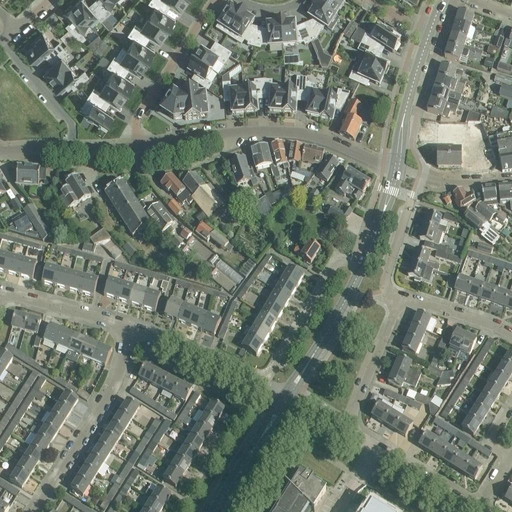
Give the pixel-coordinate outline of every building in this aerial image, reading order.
[(84,0),(79,0),(73,6),(88,22),(97,15),(101,21),(107,16),(96,5),(92,9),(84,0)] [(100,0),(101,1),(96,5),(107,16),(111,12),(107,6),(113,0),(100,0)] [(175,19),(166,13),(163,11),(166,6),(156,0),(151,0),(149,3),(155,7),(149,17),(168,30),(168,29),(170,30),(174,23),(173,22),(175,19)] [(169,1),(172,3),(181,9),(186,0),(156,0),(166,6),(169,1)] [(316,0),(315,3),(335,17),(343,5),(337,1),(338,0),(316,0)] [(340,19),(335,17),(315,3),(311,9),(313,10),(309,16),(318,22),(313,30),(311,26),(305,29),(311,43),(317,40),(316,38),(324,26),(328,29),(332,31),(340,19)] [(64,14),(71,22),(74,25),(69,29),(69,30),(76,37),(79,40),(84,36),(79,30),(88,22),(73,6),(72,5),(65,11),(66,12),(64,14)] [(220,21),(218,24),(230,32),(232,28),(243,11),(237,7),(236,9),(230,5),(220,21)] [(232,28),(230,32),(242,39),(248,43),(248,46),(254,47),(258,32),(252,31),(253,29),(250,27),(250,26),(254,21),(248,17),(249,15),(243,11),(232,28)] [(459,11),(456,22),(470,27),(474,16),(459,11)] [(149,33),(152,35),(160,40),(168,30),(149,17),(142,28),(136,24),(132,29),(145,38),(149,33)] [(296,33),(295,28),(295,22),(288,22),(288,20),(281,21),(283,45),(297,44),(304,43),(305,45),(311,43),(305,29),(299,31),(300,33),(296,33)] [(267,24),(268,30),(268,32),(264,32),(264,34),(258,32),(254,47),(260,49),(261,46),(269,46),(283,45),(281,21),(274,21),(274,23),(267,24)] [(351,22),(343,35),(349,40),(358,26),(351,22)] [(456,22),(452,34),(467,39),(470,27),(456,22)] [(474,34),(481,35),(483,27),(477,25),(474,34)] [(359,29),(352,40),(361,44),(378,52),(382,45),(393,53),(400,42),(393,38),(390,36),(392,33),(382,26),(374,39),(369,36),(359,29)] [(154,50),(146,45),(142,43),(145,38),(132,29),(129,35),(135,39),(128,49),(147,61),(148,60),(149,61),(154,54),(152,53),(154,50)] [(69,30),(61,37),(67,44),(76,37),(69,30)] [(499,30),(497,36),(503,38),(506,32),(499,30)] [(32,47),(27,51),(29,53),(27,54),(33,60),(34,59),(37,63),(45,56),(48,53),(52,58),(64,48),(59,43),(55,47),(43,33),(32,43),(33,45),(31,46),(32,47)] [(452,34),(448,45),(481,56),(483,51),(464,46),(467,39),(452,34)] [(493,47),(500,49),(503,38),(497,36),(493,47)] [(100,44),(96,49),(102,53),(105,48),(100,44)] [(389,64),(380,60),(376,58),(378,52),(361,44),(358,50),(368,55),(364,65),(384,74),(386,75),(389,67),(388,66),(389,64)] [(481,56),(448,45),(444,58),(459,62),(461,56),(466,58),(467,56),(480,61),(481,56)] [(490,46),(487,53),(496,56),(497,56),(499,49),(490,46)] [(219,47),(216,52),(228,60),(231,55),(219,47)] [(45,72),(54,82),(71,67),(63,57),(68,53),(64,48),(52,58),(56,62),(45,72)] [(147,61),(128,49),(121,60),(115,56),(112,61),(125,69),(128,64),(140,72),(147,61)] [(213,57),(209,55),(202,50),(195,60),(212,71),(218,62),(224,66),(228,60),(216,52),(213,57)] [(324,55),(318,58),(322,69),(328,70),(333,59),(324,55)] [(487,58),(484,66),(492,69),(495,60),(487,58)] [(188,70),(195,75),(199,78),(196,83),(208,91),(212,85),(206,81),(212,71),(195,60),(194,61),(193,60),(188,68),(190,68),(188,70)] [(133,82),(125,77),(121,74),(125,69),(112,61),(108,67),(114,71),(107,81),(126,93),(127,92),(128,93),(133,86),(132,85),(133,82)] [(511,67),(499,63),(497,70),(511,74),(511,70),(511,67)] [(349,79),(363,86),(366,80),(379,86),(384,74),(364,65),(359,76),(352,73),(349,79)] [(442,65),(438,76),(474,88),(477,89),(478,86),(474,85),(474,83),(460,79),(461,78),(455,76),(457,70),(442,65)] [(63,92),(70,85),(74,82),(78,87),(89,77),(84,71),(79,76),(71,67),(54,82),(63,92)] [(495,81),(493,87),(500,89),(501,87),(502,88),(503,84),(511,86),(511,81),(511,79),(496,74),(494,81),(495,81)] [(438,76),(435,88),(449,93),(451,87),(457,89),(458,87),(464,89),(463,90),(473,93),(474,88),(438,76)] [(297,77),(297,83),(296,90),(284,89),(282,112),(295,113),(296,98),(303,99),(306,83),(307,78),(297,77)] [(255,81),(255,83),(242,84),(243,90),(245,112),(258,111),(257,96),(263,96),(263,80),(255,81)] [(270,96),(270,100),(269,111),(282,112),(284,89),(272,88),(272,81),(263,80),(263,96),(270,96)] [(107,96),(112,100),(119,104),(126,93),(107,81),(101,91),(95,87),(91,93),(104,101),(107,96)] [(168,116),(174,120),(185,118),(185,120),(201,118),(200,112),(207,112),(205,93),(197,94),(197,91),(182,81),(176,89),(177,90),(175,94),(174,93),(164,109),(171,113),(169,116),(169,115),(168,116)] [(223,84),(224,99),(231,99),(232,113),(245,112),(243,90),(231,91),(230,83),(223,84)] [(314,85),(306,83),(303,99),(310,100),(307,114),(320,117),(325,95),(313,92),(314,85)] [(500,89),(498,96),(511,100),(511,90),(502,88),(501,87),(500,89)] [(435,88),(431,99),(457,108),(459,102),(461,97),(449,93),(435,88)] [(332,120),(335,110),(336,106),(342,107),(349,93),(338,91),(337,98),(325,95),(320,117),(332,120)] [(91,101),(84,111),(86,113),(85,114),(89,117),(98,122),(100,120),(106,125),(107,123),(109,124),(113,117),(112,116),(113,114),(101,106),(104,101),(91,93),(87,99),(91,101)] [(457,108),(431,99),(427,112),(448,118),(450,112),(455,114),(457,108)] [(339,134),(354,141),(362,123),(356,121),(357,119),(356,118),(362,105),(353,101),(344,116),(347,117),(343,125),(339,134)] [(471,123),(478,123),(481,115),(469,112),(468,117),(472,119),(471,123)] [(84,116),(81,122),(87,127),(91,121),(84,116)] [(483,137),(484,140),(489,138),(482,123),(478,123),(471,123),(432,123),(432,141),(453,141),(461,141),(462,141),(462,137),(483,137)] [(503,135),(496,137),(501,162),(502,170),(502,172),(511,170),(511,133),(511,134),(510,127),(504,128),(502,130),(503,135)] [(489,138),(484,140),(488,151),(484,152),(485,155),(470,158),(474,175),(498,170),(493,148),(489,138)] [(460,168),(461,141),(453,141),(453,149),(438,149),(438,168),(460,168)] [(282,142),(271,145),(275,165),(283,164),(284,170),(289,168),(282,142)] [(251,150),(253,159),(270,155),(268,145),(251,150)] [(290,154),(289,161),(294,162),(292,170),(295,170),(294,173),(306,177),(304,181),(307,184),(314,175),(307,172),(307,171),(299,168),(301,156),(303,146),(292,145),(290,154)] [(302,160),(321,165),(324,151),(305,147),(302,160)] [(270,155),(253,159),(255,168),(272,164),(270,155)] [(317,175),(327,182),(331,176),(334,172),(339,164),(328,157),(317,175)] [(242,158),(229,162),(237,185),(255,179),(252,171),(247,172),(242,158)] [(270,166),(273,177),(275,176),(276,177),(276,178),(278,177),(279,176),(278,175),(279,175),(277,167),(274,168),(274,165),(270,166)] [(16,185),(38,187),(39,181),(45,181),(46,169),(40,169),(40,167),(17,166),(16,185)] [(336,191),(341,195),(344,197),(346,194),(358,202),(370,184),(349,170),(344,179),(336,191)] [(182,183),(209,218),(226,205),(210,184),(206,187),(195,173),(182,183)] [(65,182),(69,188),(78,204),(91,197),(78,175),(65,182)] [(160,184),(168,193),(170,191),(183,204),(187,201),(190,204),(193,201),(189,197),(190,197),(171,175),(160,184)] [(105,193),(133,237),(141,232),(151,225),(129,189),(123,181),(105,193)] [(511,185),(498,186),(499,196),(499,203),(510,203),(511,211),(511,210),(511,192),(511,185)] [(481,188),(483,205),(485,207),(497,206),(496,202),(495,190),(495,186),(481,188)] [(78,204),(69,188),(61,192),(63,196),(59,198),(63,206),(66,210),(71,207),(72,208),(73,208),(72,207),(78,204)] [(280,195),(282,200),(295,195),(293,188),(279,192),(280,195)] [(457,201),(455,202),(460,211),(468,207),(476,202),(471,193),(466,196),(462,188),(453,193),(457,201)] [(271,192),(265,195),(268,201),(271,206),(282,201),(279,195),(273,198),(272,194),(271,192)] [(16,199),(11,203),(16,211),(21,208),(16,199)] [(257,206),(252,210),(261,220),(267,215),(266,214),(271,210),(263,200),(258,205),(262,209),(261,211),(257,206)] [(147,207),(143,201),(139,203),(143,210),(147,207)] [(168,206),(177,217),(183,212),(174,201),(168,206)] [(146,213),(156,225),(169,215),(159,203),(146,213)] [(488,209),(485,207),(483,205),(481,203),(475,210),(489,222),(493,218),(496,220),(497,219),(505,226),(508,222),(496,213),(495,214),(488,209)] [(335,219),(344,225),(353,211),(344,205),(340,211),(333,206),(328,214),(335,219)] [(32,206),(24,210),(33,224),(35,227),(38,232),(44,241),(48,238),(51,236),(46,227),(40,219),(32,206)] [(464,218),(477,229),(483,234),(481,236),(493,246),(499,238),(495,234),(498,231),(491,226),(490,227),(471,210),(464,218)] [(445,213),(443,220),(459,225),(460,222),(452,216),(445,213)] [(428,214),(424,227),(443,233),(444,233),(446,233),(447,228),(439,226),(441,219),(428,214)] [(24,215),(12,222),(15,226),(19,234),(25,231),(25,232),(26,233),(32,229),(24,215)] [(169,215),(156,225),(162,233),(163,232),(167,237),(175,231),(171,226),(176,223),(169,215)] [(195,233),(208,243),(211,239),(225,250),(229,246),(229,244),(215,233),(214,234),(203,224),(195,233)] [(15,226),(7,231),(19,235),(19,234),(15,226)] [(424,227),(420,240),(426,242),(425,247),(425,248),(445,254),(447,247),(440,245),(443,233),(424,227)] [(186,228),(180,235),(186,240),(192,233),(186,228)] [(104,229),(90,240),(94,245),(98,243),(104,246),(105,245),(109,242),(112,239),(104,229)] [(289,237),(300,245),(306,237),(294,229),(289,237)] [(2,240),(15,243),(16,239),(3,235),(2,240)] [(171,241),(178,248),(183,243),(177,236),(171,241)] [(191,237),(186,243),(190,246),(194,240),(191,237)] [(15,243),(28,247),(29,242),(16,239),(15,243)] [(105,245),(104,246),(107,250),(115,243),(112,239),(109,242),(105,245)] [(29,242),(28,247),(44,251),(45,247),(29,242)] [(82,250),(94,253),(96,246),(84,243),(82,250)] [(115,243),(107,250),(111,254),(119,248),(115,243)] [(300,257),(302,259),(311,264),(320,249),(310,243),(304,252),(297,247),(294,253),(300,257)] [(477,251),(491,255),(494,248),(479,244),(477,251)] [(51,249),(64,253),(65,249),(52,245),(51,249)] [(186,246),(181,252),(184,254),(189,248),(186,246)] [(119,248),(111,254),(115,259),(123,252),(119,248)] [(425,248),(423,253),(430,255),(460,265),(462,259),(445,254),(425,248)] [(64,253),(77,257),(78,252),(65,249),(64,253)] [(416,251),(412,264),(428,269),(429,269),(433,270),(438,272),(440,266),(427,262),(430,255),(423,253),(416,251)] [(467,256),(479,261),(481,255),(469,251),(467,256)] [(77,257),(90,260),(91,256),(78,252),(77,257)] [(0,270),(7,273),(11,256),(0,253),(0,270)] [(268,254),(260,265),(264,268),(272,257),(268,254)] [(479,261),(492,265),(493,259),(481,255),(479,261)] [(7,273),(20,276),(24,260),(11,256),(7,273)] [(492,265),(504,269),(506,264),(493,259),(492,265)] [(24,260),(20,276),(33,280),(37,263),(24,260)] [(412,264),(408,276),(415,279),(414,281),(420,283),(431,287),(435,276),(432,276),(433,270),(429,269),(428,269),(412,264)] [(260,265),(252,276),(256,279),(264,268),(260,265)] [(42,282),(55,286),(59,270),(46,266),(42,282)] [(126,270),(139,274),(141,270),(127,266),(126,270)] [(289,267),(282,279),(297,288),(304,276),(289,267)] [(55,286),(68,290),(72,273),(59,270),(55,286)] [(139,274),(152,278),(153,274),(141,270),(139,274)] [(68,290),(81,293),(85,277),(72,273),(68,290)] [(152,278),(163,281),(160,288),(163,289),(162,292),(165,293),(170,278),(153,274),(152,278)] [(455,291),(467,295),(472,282),(466,280),(468,277),(464,276),(461,275),(460,278),(459,278),(455,291)] [(252,276),(245,287),(249,289),(256,279),(252,276)] [(445,288),(451,290),(455,278),(449,276),(445,288)] [(85,277),(81,293),(94,297),(98,280),(85,277)] [(104,295),(117,299),(122,283),(124,279),(119,278),(118,282),(109,279),(104,295)] [(282,279),(275,291),(290,299),(297,288),(282,279)] [(175,285),(188,289),(189,284),(177,281),(175,285)] [(467,295),(480,300),(484,287),(472,282),(467,295)] [(117,299),(130,304),(135,287),(122,283),(117,299)] [(188,289),(201,293),(202,288),(189,284),(188,289)] [(492,304),(504,308),(509,295),(511,290),(498,286),(496,291),(497,291),(492,304)] [(130,304),(142,308),(147,291),(135,287),(130,304)] [(249,289),(245,287),(237,297),(241,300),(249,289)] [(480,300),(492,304),(497,291),(496,291),(484,287),(480,300)] [(201,293),(213,296),(215,292),(202,288),(201,293)] [(147,291),(142,308),(155,312),(161,296),(147,291)] [(275,291),(269,302),(283,311),(290,299),(275,291)] [(213,296),(226,300),(227,296),(215,292),(213,296)] [(164,315),(177,321),(184,305),(171,300),(164,315)] [(233,302),(228,314),(232,316),(237,303),(233,302)] [(269,302),(262,313),(277,322),(283,311),(269,302)] [(177,321),(189,326),(196,310),(184,305),(177,321)] [(189,326),(201,331),(208,315),(196,310),(189,326)] [(262,313),(255,325),(270,333),(277,322),(262,313)] [(12,328),(25,332),(28,318),(16,314),(12,328)] [(228,314),(223,326),(227,328),(232,316),(228,314)] [(418,314),(413,326),(426,331),(431,319),(418,314)] [(208,315),(201,331),(214,336),(221,321),(208,315)] [(28,318),(25,332),(37,335),(39,331),(41,321),(28,318)] [(44,341),(56,346),(63,330),(50,325),(44,341)] [(255,325),(249,336),(263,345),(270,333),(255,325)] [(227,328),(223,326),(218,338),(223,340),(228,328),(227,328)] [(413,326),(408,338),(421,343),(426,331),(413,326)] [(447,326),(442,338),(447,341),(453,328),(447,326)] [(56,346),(68,351),(75,336),(63,330),(56,346)] [(450,347),(448,351),(452,353),(451,357),(457,359),(460,351),(467,335),(457,331),(450,347)] [(477,340),(467,335),(460,351),(470,356),(477,340)] [(68,351),(81,356),(87,341),(75,336),(68,351)] [(263,345),(249,336),(242,348),(256,357),(263,345)] [(16,356),(34,368),(37,356),(36,356),(42,338),(36,337),(30,359),(19,352),(16,356)] [(421,343),(408,338),(402,350),(416,356),(421,343)] [(437,350),(442,353),(447,341),(442,338),(439,345),(428,340),(426,345),(437,350)] [(484,348),(483,350),(487,353),(495,342),(490,339),(485,347),(484,348)] [(81,356),(93,362),(99,346),(87,341),(81,356)] [(4,349),(16,356),(19,352),(7,344),(4,349)] [(99,346),(93,362),(105,367),(112,351),(99,346)] [(442,353),(437,350),(432,363),(437,365),(442,353)] [(481,364),(487,353),(483,350),(476,361),(481,364)] [(1,352),(0,353),(0,366),(5,370),(12,359),(1,352)] [(34,368),(43,374),(46,370),(38,365),(41,357),(37,356),(34,368)] [(399,359),(393,371),(419,382),(422,376),(410,370),(412,365),(399,359)] [(474,375),(481,364),(476,361),(469,372),(474,375)] [(491,371),(497,374),(508,381),(511,374),(511,368),(504,363),(500,369),(494,366),(491,371)] [(139,378),(151,384),(157,371),(146,365),(139,378)] [(427,372),(440,378),(443,373),(429,367),(427,372)] [(43,374),(54,381),(57,377),(46,370),(43,374)] [(151,384),(162,390),(169,378),(157,371),(151,384)] [(419,382),(393,371),(388,383),(402,389),(404,384),(416,389),(419,382)] [(33,372),(26,383),(31,386),(37,375),(33,372)] [(440,380),(450,379),(453,379),(453,372),(443,373),(440,378),(440,380)] [(467,386),(474,375),(469,372),(462,383),(467,386)] [(497,374),(490,385),(501,392),(508,381),(497,374)] [(41,377),(34,388),(39,391),(46,381),(45,380),(41,377)] [(54,381),(65,388),(68,384),(57,377),(54,381)] [(163,391),(161,395),(170,400),(172,396),(174,396),(180,384),(169,378),(162,390),(163,391)] [(26,383),(19,394),(24,397),(31,386),(26,383)] [(460,397),(467,386),(462,383),(455,394),(460,397)] [(65,388),(76,395),(79,391),(68,384),(65,388)] [(180,384),(174,396),(185,402),(192,390),(180,384)] [(490,385),(483,396),(494,403),(501,392),(490,385)] [(34,388),(28,397),(33,400),(39,391),(34,388)] [(129,393),(140,400),(144,395),(132,388),(129,393)] [(79,391),(76,395),(87,402),(90,397),(80,390),(79,391)] [(383,395),(395,400),(397,395),(385,390),(383,395)] [(196,392),(189,403),(197,408),(198,406),(195,404),(201,395),(196,392)] [(66,393),(59,404),(71,412),(78,401),(66,393)] [(19,394),(12,405),(17,408),(24,397),(19,394)] [(415,400),(429,406),(431,400),(417,394),(415,400)] [(472,405),(460,397),(455,394),(448,405),(453,408),(457,401),(470,409),(472,405)] [(140,400),(152,407),(155,402),(144,395),(140,400)] [(395,400),(407,406),(409,400),(397,395),(395,400)] [(483,396),(476,407),(487,414),(494,403),(483,396)] [(27,399),(20,410),(25,413),(32,402),(27,399)] [(372,416),(383,423),(391,411),(387,409),(389,405),(381,400),(379,404),(372,416)] [(409,400),(407,406),(420,411),(422,406),(409,400)] [(127,401),(120,412),(132,420),(139,408),(127,401)] [(152,407),(163,414),(166,409),(155,402),(152,407)] [(189,403),(182,414),(187,417),(191,410),(194,412),(197,408),(189,403)] [(212,403),(205,414),(218,421),(225,410),(212,403)] [(431,403),(429,406),(430,415),(435,418),(440,410),(431,404),(431,403)] [(59,404),(52,415),(64,423),(71,412),(59,404)] [(12,405),(5,416),(10,419),(17,408),(12,405)] [(446,419),(453,408),(448,405),(441,416),(446,419)] [(476,407),(469,418),(480,425),(487,414),(476,407)] [(166,409),(163,414),(174,421),(177,416),(166,409)] [(20,410),(13,421),(18,424),(25,413),(20,410)] [(383,423),(394,430),(402,418),(391,411),(383,423)] [(120,412),(113,423),(125,431),(132,420),(120,412)] [(187,417),(182,414),(175,425),(180,428),(187,417)] [(205,414),(199,425),(211,432),(218,421),(205,414)] [(52,415),(45,426),(57,434),(64,423),(52,415)] [(158,415),(149,430),(154,433),(164,418),(158,415)] [(5,416),(0,423),(0,428),(2,430),(10,419),(5,416)] [(402,418),(394,430),(405,437),(413,425),(402,418)] [(480,425),(469,418),(462,429),(473,436),(480,425)] [(433,423),(444,431),(447,426),(436,419),(433,423)] [(166,420),(159,431),(165,434),(172,423),(166,420)] [(13,421),(6,432),(11,435),(18,424),(13,421)] [(113,423),(106,434),(118,442),(125,431),(113,423)] [(199,425),(192,436),(204,443),(211,432),(199,425)] [(30,432),(38,437),(50,445),(57,434),(45,426),(41,432),(34,427),(30,432)] [(444,431),(455,437),(458,433),(447,426),(444,431)] [(149,430),(142,441),(147,444),(154,433),(149,430)] [(159,431),(152,442),(158,446),(165,434),(159,431)] [(6,432),(0,441),(0,444),(4,447),(7,442),(14,446),(18,440),(11,435),(6,432)] [(455,437),(467,444),(470,440),(458,433),(455,437)] [(106,434),(99,445),(111,453),(118,442),(106,434)] [(419,446),(430,453),(438,441),(427,434),(419,446)] [(192,436),(185,447),(197,455),(204,443),(192,436)] [(38,437),(31,448),(43,456),(50,445),(38,437)] [(467,444),(478,451),(481,447),(470,440),(467,444)] [(142,441),(135,452),(140,455),(147,444),(142,441)] [(430,453),(441,460),(449,448),(438,441),(430,453)] [(152,442),(145,453),(151,457),(158,446),(152,442)] [(99,445),(92,456),(104,464),(111,453),(99,445)] [(185,447),(178,458),(190,466),(197,455),(185,447)] [(481,447),(478,451),(489,458),(492,454),(481,447)] [(31,448),(24,459),(36,467),(43,456),(31,448)] [(441,460),(452,467),(460,455),(449,448),(441,460)] [(123,456),(121,459),(133,466),(140,455),(135,452),(133,455),(129,453),(126,458),(123,456)] [(151,457),(145,453),(137,467),(141,470),(143,467),(144,468),(151,457)] [(452,467),(464,474),(471,462),(460,455),(452,467)] [(92,456),(85,467),(97,475),(104,464),(92,456)] [(178,458),(171,469),(183,477),(190,466),(178,458)] [(24,459),(17,470),(29,478),(36,467),(24,459)] [(128,463),(121,474),(126,477),(133,466),(121,459),(128,463)] [(471,462),(464,474),(475,481),(482,469),(471,462)] [(85,467),(78,478),(90,486),(97,475),(85,467)] [(135,469),(126,484),(131,487),(138,476),(142,478),(144,475),(135,469)] [(183,477),(171,469),(164,480),(176,488),(183,477)] [(29,478),(17,470),(10,481),(22,489),(29,478)] [(274,511),(305,511),(309,507),(313,511),(314,511),(313,511),(326,491),(312,482),(314,479),(309,475),(306,478),(296,472),(287,486),(290,488),(274,511)] [(110,483),(114,485),(119,488),(126,477),(121,474),(119,477),(115,475),(110,483)] [(90,486),(78,478),(71,489),(83,497),(90,486)] [(0,486),(6,490),(9,485),(0,479),(0,486)] [(126,484),(119,495),(124,498),(131,487),(126,484)] [(9,485),(6,490),(17,497),(20,492),(9,485)] [(114,485),(107,496),(112,500),(119,488),(114,485)] [(152,485),(145,495),(146,496),(151,499),(164,507),(171,496),(162,491),(158,488),(158,489),(152,485)] [(62,500),(73,507),(77,502),(65,495),(62,500)] [(119,495),(112,506),(117,509),(124,498),(119,495)] [(112,500),(107,496),(100,508),(105,511),(112,500)] [(391,511),(366,496),(355,511),(391,511)] [(151,499),(145,510),(146,511),(160,511),(164,507),(151,499)] [(0,502),(0,511),(7,511),(9,509),(0,502)] [(73,507),(81,511),(85,511),(88,509),(77,502),(73,507)]
